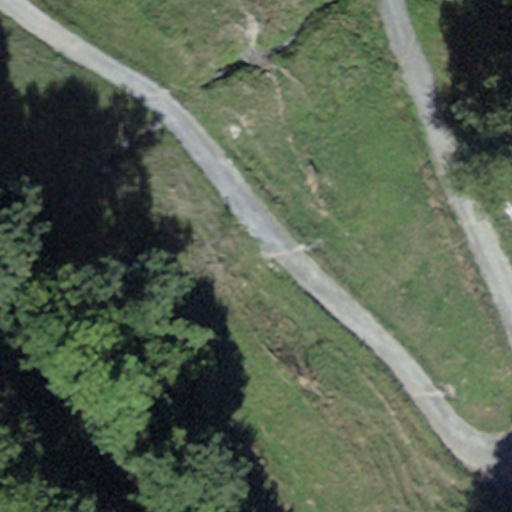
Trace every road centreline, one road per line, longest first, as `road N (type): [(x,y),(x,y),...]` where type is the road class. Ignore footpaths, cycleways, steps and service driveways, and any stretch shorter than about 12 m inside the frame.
road 1 (track): [(511,456),(466,442),(263,226),(164,107),(4,0)]
road 2 (track): [(388,0),(511,315)]
